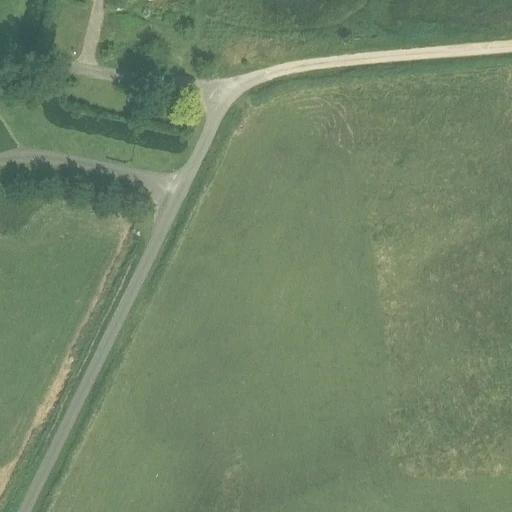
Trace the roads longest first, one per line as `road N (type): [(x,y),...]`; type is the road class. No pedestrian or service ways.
road 1 (unclassified): [(23,511),(229,95),(267,72)]
road 2 (track): [(267,72),(511,45)]
